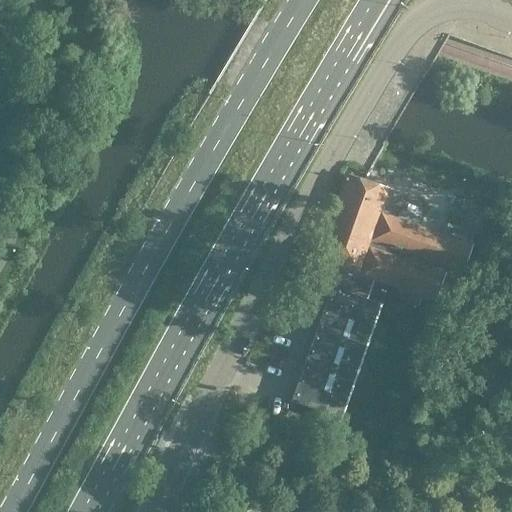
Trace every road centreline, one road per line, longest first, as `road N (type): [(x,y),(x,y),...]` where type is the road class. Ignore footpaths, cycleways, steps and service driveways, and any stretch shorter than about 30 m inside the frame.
road 1 (tertiary): [(146,511),(331,153),(413,22),(426,9),(459,1),(511,22)]
road 2 (primary): [(81,511),(379,0)]
road 3 (primary): [(303,0),(14,511)]
